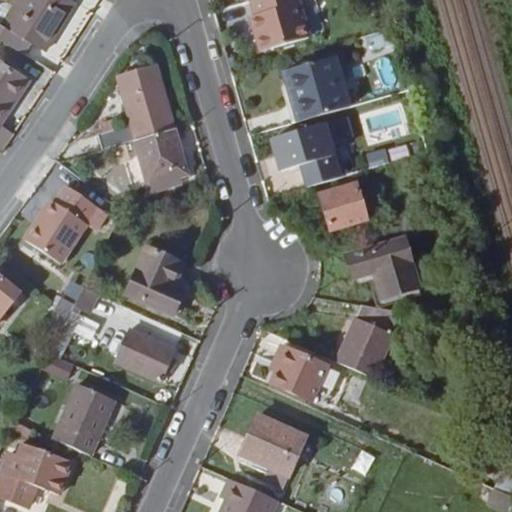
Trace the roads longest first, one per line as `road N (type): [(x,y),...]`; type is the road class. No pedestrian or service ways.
road 1 (residential): [(154,511),(264,275),(183,0)]
road 2 (residential): [(0,194),(137,0)]
